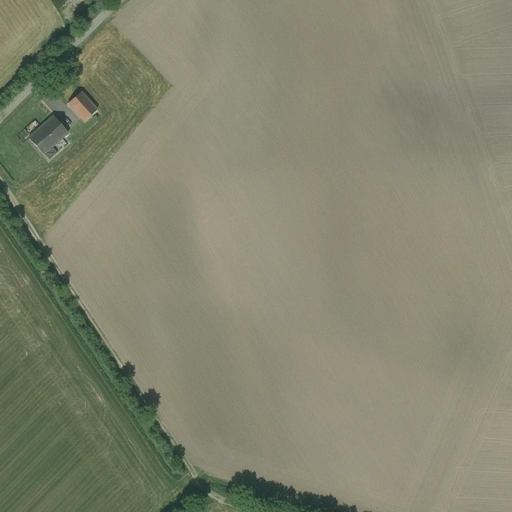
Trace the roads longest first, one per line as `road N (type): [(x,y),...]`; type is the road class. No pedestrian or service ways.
road 1 (track): [(0,181),(207,495),(266,511)]
road 2 (unclassified): [(120,0),(0,117)]
